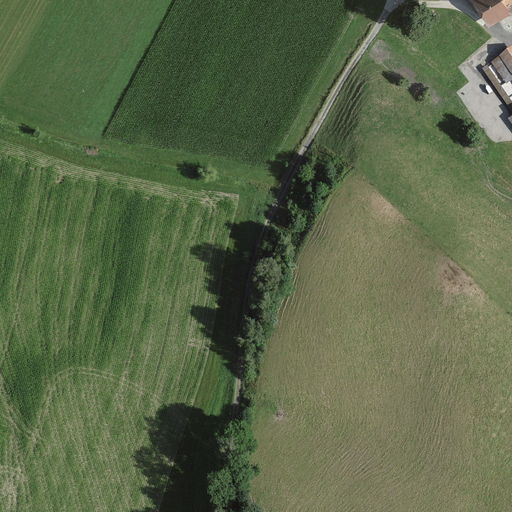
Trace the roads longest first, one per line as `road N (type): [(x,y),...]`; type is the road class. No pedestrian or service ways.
road 1 (track): [(393,0),(288,180),(256,259),(222,511)]
road 2 (track): [(395,0),(450,6),(511,40)]
